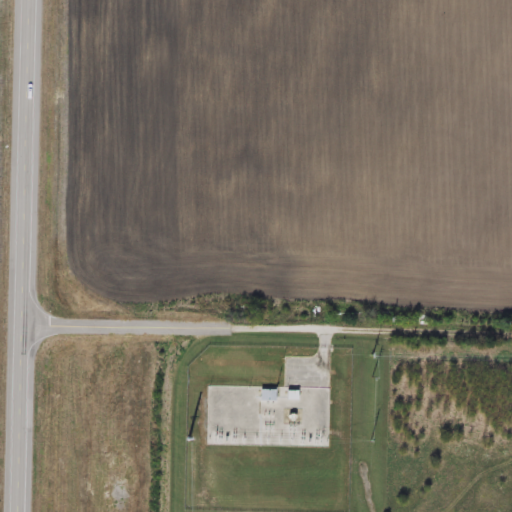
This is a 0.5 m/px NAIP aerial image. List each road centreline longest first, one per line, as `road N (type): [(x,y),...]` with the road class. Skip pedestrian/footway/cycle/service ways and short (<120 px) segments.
road 1 (secondary): [(33,0),(21,511)]
road 2 (residential): [(26,324),(511,333)]
